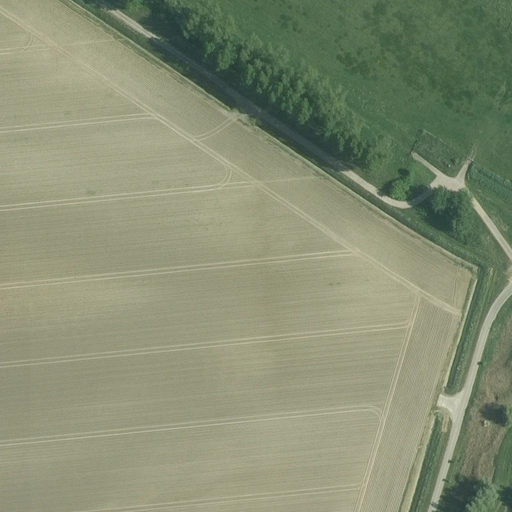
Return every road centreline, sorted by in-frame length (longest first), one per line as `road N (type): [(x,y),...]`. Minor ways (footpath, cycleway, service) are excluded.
road 1 (track): [(511,257),(463,188),(446,185),(410,203),(389,203),(98,0)]
road 2 (unclassified): [(430,511),(487,327),(511,289)]
